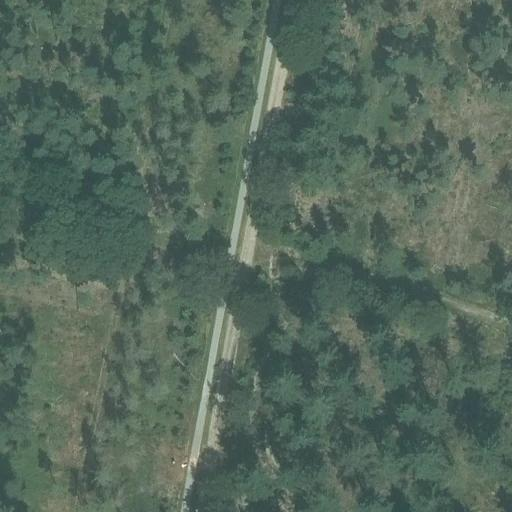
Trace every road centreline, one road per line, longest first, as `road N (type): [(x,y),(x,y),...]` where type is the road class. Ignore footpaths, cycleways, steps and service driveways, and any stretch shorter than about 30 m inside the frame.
road 1 (track): [(194,0),(92,511)]
road 2 (track): [(199,511),(292,0)]
